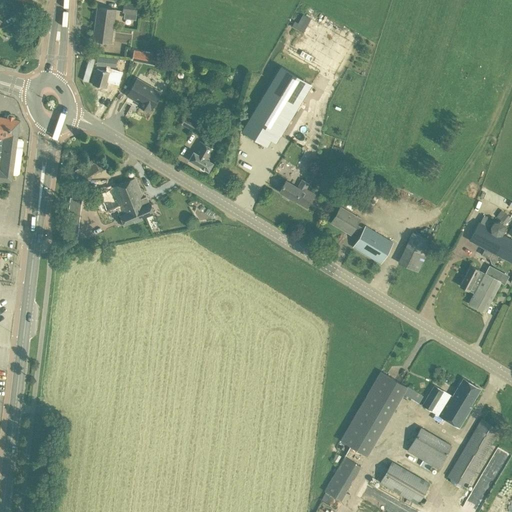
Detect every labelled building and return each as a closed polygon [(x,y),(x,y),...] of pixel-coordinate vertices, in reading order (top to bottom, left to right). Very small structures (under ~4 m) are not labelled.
[(140,14),(141,5),(137,5),(137,4),(123,2),(122,13),(126,13),(125,19),(135,20),(135,14),(136,14),(140,14)] [(111,42),(115,10),(97,7),(92,40),(111,42)] [(298,23),(296,29),(304,33),(312,19),(303,14),(298,23)] [(150,64),(152,53),(133,50),(131,60),(150,64)] [(115,84),(118,76),(109,74),(109,72),(96,68),(92,84),(105,88),(107,81),(115,84)] [(279,69),(242,134),(268,148),(275,135),(280,138),(309,86),(279,69)] [(149,111),(160,92),(136,78),(132,85),(134,86),(128,96),(135,100),(136,98),(142,102),(140,106),(149,111)] [(185,115),(180,124),(188,128),(204,137),(209,129),(211,125),(189,113),(187,116),(185,115)] [(0,180),(11,182),(12,175),(17,175),(19,173),(23,141),(21,139),(17,138),(19,120),(13,119),(8,118),(0,116),(0,180)] [(214,143),(205,139),(203,143),(200,141),(189,159),(207,170),(211,163),(208,161),(215,150),(211,148),(214,143)] [(89,161),(72,172),(80,185),(100,172),(94,162),(91,164),(89,161)] [(120,184),(99,193),(106,211),(119,206),(122,214),(120,215),(124,225),(144,217),(153,213),(149,203),(146,196),(142,198),(134,178),(120,184)] [(305,189),(309,184),(302,179),(297,187),(285,181),(279,191),(306,207),(314,195),(305,189)] [(153,193),(156,199),(164,196),(162,190),(153,193)] [(78,206),(66,206),(66,214),(78,214),(78,206)] [(364,228),(356,224),(359,218),(340,207),(331,222),(350,233),(351,231),(360,236),(353,248),(378,263),(391,242),(365,227),(364,228)] [(212,218),(215,213),(207,209),(204,213),(212,218)] [(477,224),(468,241),(484,249),(493,253),(489,259),(491,264),(493,265),(498,256),(511,263),(511,239),(502,234),(504,230),(504,226),(510,217),(505,213),(499,221),(493,221),(483,216),(480,223),(478,222),(477,224)] [(78,214),(66,214),(66,222),(78,222),(78,214)] [(149,217),(154,230),(162,227),(157,214),(149,217)] [(412,232),(404,247),(425,257),(431,245),(426,243),(428,239),(412,232)] [(470,266),(459,286),(473,293),(468,303),(484,312),(500,282),(504,284),(506,280),(504,273),(489,265),(484,273),(470,266)] [(422,396),(406,386),(380,371),(340,441),(367,456),(392,413),(391,412),(401,395),(409,400),(410,398),(418,403),(422,396)] [(469,407),(480,389),(462,378),(452,396),(434,385),(422,405),(459,427),(470,408),(469,407)] [(466,488),(500,430),(481,418),(447,476),(449,478),(450,482),(460,488),(462,485),(466,488)] [(428,471),(431,466),(437,469),(451,445),(420,427),(406,451),(422,460),(419,465),(428,471)] [(340,500),(360,466),(343,456),(323,491),(340,500)] [(417,504),(430,483),(391,461),(379,482),(417,504)] [(506,472),(496,467),(475,503),(485,508),(506,472)]
